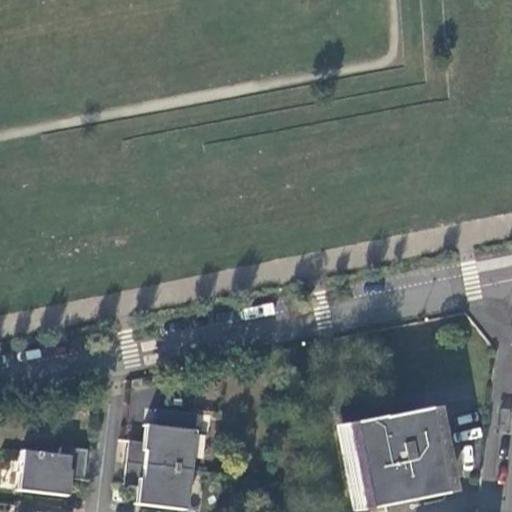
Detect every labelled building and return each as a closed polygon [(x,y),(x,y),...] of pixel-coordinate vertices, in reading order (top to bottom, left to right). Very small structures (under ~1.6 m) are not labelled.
[(428,408),(334,426),(350,511),(445,494),(428,408)] [(510,409),(502,408),(501,424),(509,425),(510,409)] [(125,447),(124,463),(188,471),(193,431),(143,425),(140,449),(125,447)] [(84,458),(20,451),(15,490),(65,497),(68,472),(82,474),(84,458)] [(188,471),(124,463),(122,478),(136,480),(133,504),(184,510),(188,471)]
